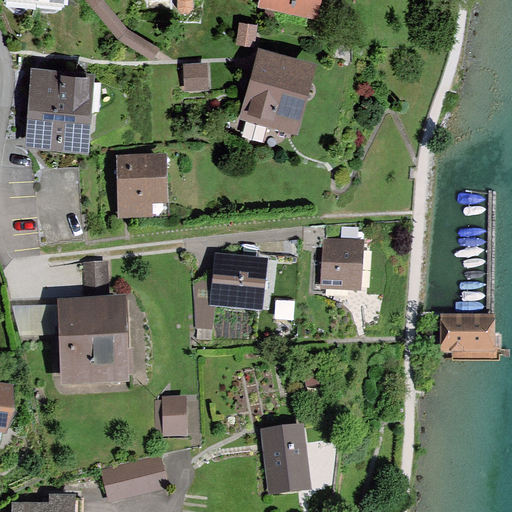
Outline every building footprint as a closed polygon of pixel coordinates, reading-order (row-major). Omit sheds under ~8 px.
[(320,16),(323,0),(260,0),(260,4),(320,16)] [(258,37),(260,21),(251,20),(249,35),(258,37)] [(297,135),(316,63),(257,47),(237,119),(297,135)] [(210,87),(209,59),(184,61),(186,89),(210,87)] [(87,151),(93,69),(28,65),(22,146),(87,151)] [(166,203),(164,153),(112,155),(114,218),(151,217),(150,204),(166,203)] [(364,290),(366,238),(324,237),(322,289),(364,290)] [(262,312),(267,258),(213,253),(208,307),(262,312)] [(105,295),(103,263),(78,264),(80,297),(105,295)] [(130,384),(126,297),(54,301),(59,387),(130,384)] [(488,313),(442,313),(442,318),(442,351),(454,351),(498,351),(499,332),(499,313),(488,313)] [(323,384),(320,364),(305,367),(309,386),(323,384)] [(0,385),(0,434),(6,436),(16,412),(12,387),(0,385)] [(189,435),(188,395),(163,395),(165,436),(189,435)] [(314,488),(306,422),(262,428),(270,494),(314,488)] [(169,487),(160,454),(100,469),(109,502),(169,487)] [(72,511),(73,492),(46,492),(46,501),(7,501),(7,511),(72,511)]
